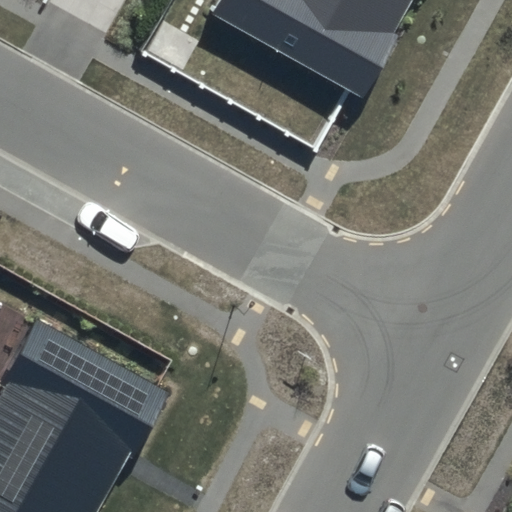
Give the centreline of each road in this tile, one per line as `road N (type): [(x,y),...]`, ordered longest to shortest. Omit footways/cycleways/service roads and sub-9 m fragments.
road 1 (residential): [(433,334),(0,95)]
road 2 (residential): [(433,334),(338,511)]
road 3 (residential): [(511,196),(433,334)]
